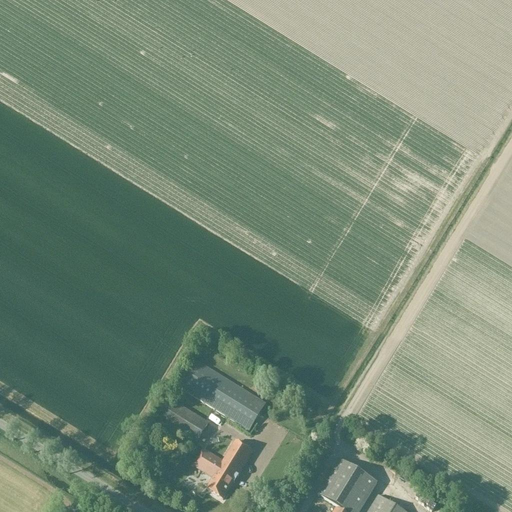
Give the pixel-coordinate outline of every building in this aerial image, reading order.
[(179,391),(248,433),(265,405),(196,364),(179,391)] [(195,447),(208,426),(172,403),(159,424),(195,447)] [(222,502),(251,453),(234,443),(221,465),(202,453),(193,468),(212,480),(205,491),(222,502)] [(360,511),(377,486),(338,462),(317,497),(341,511),(337,511),(336,511),(335,511),(360,511)] [(401,511),(378,497),(368,511),(401,511)] [(407,505),(418,511),(421,505),(410,499),(407,505)]
